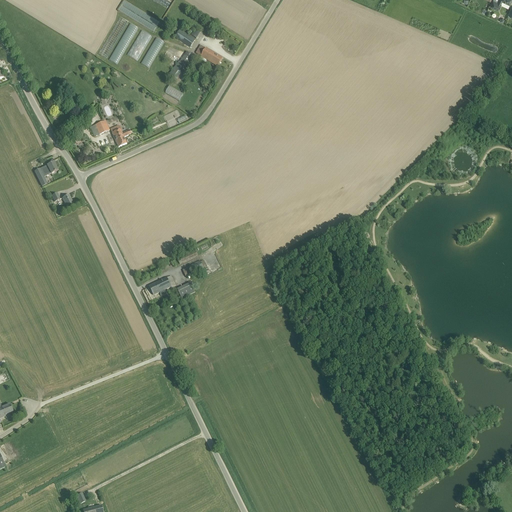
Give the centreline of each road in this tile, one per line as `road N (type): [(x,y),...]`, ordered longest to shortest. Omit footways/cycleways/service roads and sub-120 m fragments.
road 1 (unclassified): [(79,177),(199,122),(277,0)]
road 2 (unclassified): [(167,353),(79,177)]
road 3 (unclassified): [(246,511),(167,353)]
road 4 (unclassified): [(79,177),(0,39)]
road 5 (unclassified): [(33,403),(167,353)]
road 6 (track): [(95,487),(206,432)]
